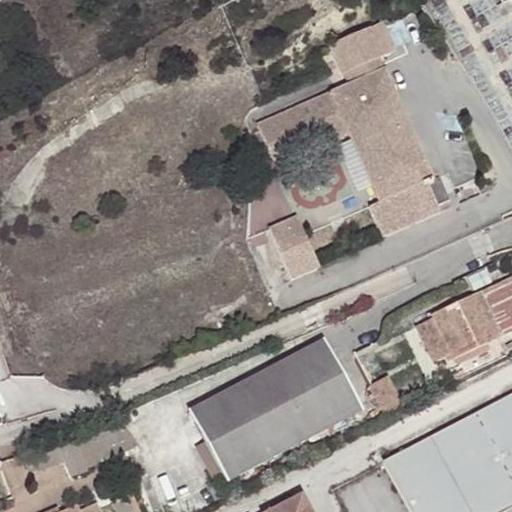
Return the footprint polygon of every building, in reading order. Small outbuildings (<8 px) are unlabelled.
[(396,44),(389,27),(336,48),(348,79),(351,78),(383,66),(397,60),(391,46),(396,44)] [(387,77),(383,66),(351,78),(356,90),(387,77)] [(356,90),(299,112),(301,118),(263,133),(277,169),(352,139),(380,210),(369,215),(381,246),(440,222),(437,215),(450,210),(441,186),(433,189),(389,76),(387,77),(356,90)] [(299,112),(261,127),(263,133),(301,118),(299,112)] [(297,222),(287,226),(293,241),(303,237),(297,222)] [(293,241),(287,226),(268,233),(289,284),(317,273),(303,237),(293,241)] [(453,365),(496,344),(472,297),(429,318),(430,319),(414,327),(431,362),(447,354),(453,365)] [(356,417),(318,346),(187,416),(225,488),(356,417)] [(379,372),(362,381),(380,418),(398,410),(379,372)] [(511,394),(383,462),(409,511),(504,511),(511,508),(511,394)] [(96,440),(34,456),(42,485),(104,469),(96,440)] [(309,511),(300,495),(267,511),(309,511)]
